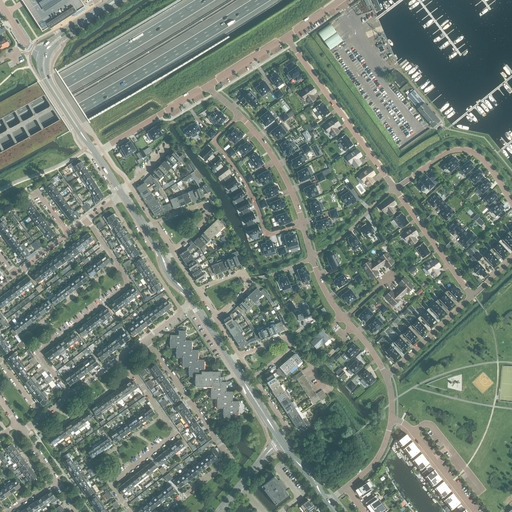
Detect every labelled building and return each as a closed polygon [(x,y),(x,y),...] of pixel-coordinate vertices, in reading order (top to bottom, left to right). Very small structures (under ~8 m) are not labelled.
[(21,0),(22,1),(22,0),(42,32),(49,27),(50,29),(75,13),(85,6),(80,0),(21,0)] [(370,0),(376,13),(382,10),(377,0),(370,0)] [(320,34),(332,51),(345,42),(332,25),(320,34)] [(0,41),(4,48),(9,45),(6,38),(1,41),(0,40),(0,39),(0,41)] [(295,67),(295,66),(292,62),(286,66),(290,72),(289,73),(292,79),(294,77),(297,81),(302,77),(300,73),(302,72),(301,71),(298,67),(295,68),(294,67),(295,67)] [(271,79),(277,87),(283,83),(277,74),(276,75),(275,73),(272,75),(273,77),(271,79)] [(0,172),(33,155),(71,133),(54,106),(38,80),(0,100),(0,172)] [(256,88),(262,96),(270,90),(264,82),(263,81),(259,83),(260,85),(256,88)] [(301,93),(305,100),(306,99),(309,104),(315,99),(313,96),(312,95),(316,92),(311,85),(301,93)] [(243,103),(244,101),(246,99),(247,100),(246,101),(247,101),(249,102),(248,103),(249,103),(252,106),(253,105),(255,107),(258,104),(257,102),(257,101),(256,99),(255,98),(249,92),(248,93),(246,91),(238,98),(243,103)] [(411,93),(408,96),(417,106),(418,108),(424,103),(422,101),(423,101),(414,91),(411,94),(411,93)] [(328,109),(326,106),(326,105),(325,106),(322,102),(315,107),(323,118),(330,113),(328,109)] [(418,108),(417,109),(428,122),(430,124),(432,126),(433,127),(440,121),(429,109),(427,106),(424,103),(418,108)] [(219,114),(220,113),(216,110),(211,116),(214,118),(212,120),(216,123),(217,121),(220,124),(221,125),(227,119),(226,118),(222,115),(221,115),(219,114)] [(261,118),(264,122),(263,123),(265,126),(267,125),(275,119),(268,111),(261,118)] [(330,132),(333,136),(339,132),(337,129),(336,129),(335,128),(340,125),(335,118),(324,126),(329,133),(330,132)] [(184,130),(188,137),(192,134),(194,137),(197,135),(196,132),(201,129),(196,122),(195,123),(191,126),(191,127),(190,128),(189,127),(184,130)] [(272,131),(272,132),(271,133),(273,136),(275,135),(278,139),(286,133),(285,133),(288,131),(283,124),(280,126),(280,125),(272,131)] [(157,126),(154,128),(152,130),(148,132),(149,132),(146,134),(150,141),(153,139),(153,140),(162,135),(159,131),(161,130),(159,126),(157,127),(157,126)] [(235,129),(228,136),(235,144),(242,137),(242,136),(243,135),(240,132),(239,133),(235,129)] [(307,130),(302,133),(307,141),(312,138),(307,130)] [(351,141),(349,138),(348,138),(346,134),(338,140),(346,150),(353,145),(351,142),(351,141)] [(280,144),(281,145),(284,150),(285,149),(286,151),(285,151),(288,156),(295,152),(292,148),(295,146),(292,143),(290,144),(288,141),(287,140),(280,144)] [(135,150),(131,142),(122,147),(123,148),(120,150),(124,156),(127,155),(135,150)] [(247,142),(238,149),(243,156),(251,149),(251,148),(253,147),(250,144),(249,145),(247,142)] [(316,145),(312,146),(318,157),(322,155),(316,145)] [(207,159),(209,160),(213,156),(211,153),(214,150),(211,148),(209,147),(200,155),(206,160),(207,159)] [(357,149),(346,157),(351,164),(352,163),(355,167),(361,163),(359,160),(358,160),(358,159),(362,156),(357,149)] [(174,152),(170,157),(176,163),(181,159),(185,165),(187,163),(181,153),(177,155),(176,152),(175,153),(174,152)] [(249,157),(251,161),(249,163),(252,166),(254,165),(257,169),(264,165),(263,164),(260,159),(259,160),(258,158),(259,157),(256,153),(249,157)] [(293,163),(291,164),(293,168),(295,167),(296,168),(305,163),(304,161),(308,160),(305,155),(302,157),(301,156),(292,161),(293,163)] [(216,168),(217,170),(222,166),(219,163),(222,160),(220,158),(219,158),(218,156),(216,158),(213,156),(209,160),(211,162),(209,164),(214,170),(216,168)] [(170,157),(165,161),(172,167),(176,163),(170,157)] [(458,171),(460,169),(463,167),(462,167),(459,163),(458,164),(456,162),(458,161),(455,158),(453,159),(446,164),(445,163),(441,167),(443,170),(446,167),(450,172),(455,168),(458,171)] [(74,166),(77,171),(84,166),(81,161),(74,166)] [(165,161),(161,165),(167,172),(172,167),(165,161)] [(466,174),(469,177),(470,178),(474,173),(472,171),(473,170),(472,169),(473,167),(471,165),(473,164),(470,161),(468,162),(462,167),(463,167),(460,169),(461,170),(459,172),(462,175),(464,173),(465,175),(466,174)] [(161,165),(156,170),(163,176),(167,172),(161,165)] [(75,172),(78,177),(88,171),(84,166),(77,171),(75,172)] [(223,178),(224,180),(229,176),(227,173),(230,171),(228,168),(226,166),(224,168),(222,166),(217,170),(219,172),(217,174),(221,180),(223,178)] [(307,168),(298,172),(300,177),(298,178),(300,182),(302,181),(311,177),(310,175),(313,173),(310,167),(307,168)] [(370,168),(359,175),(364,182),(365,181),(368,186),(374,182),(372,178),(372,179),(371,177),(375,174),(370,168)] [(195,172),(191,174),(192,177),(194,179),(197,178),(199,181),(203,178),(197,169),(194,171),(195,172)] [(163,176),(156,170),(152,174),(158,181),(163,176)] [(475,183),(479,186),(483,182),(481,180),(482,179),(481,177),(482,176),(480,174),(482,173),(479,170),(477,171),(477,170),(474,173),(470,178),(469,177),(469,178),(475,184),(475,183)] [(82,182),(84,181),(91,176),(88,171),(78,177),(82,182)] [(267,171),(258,176),(259,178),(257,180),(259,184),(262,183),(263,185),(272,180),(269,175),(271,175),(269,171),(267,172),(267,171)] [(422,182),(417,186),(421,191),(424,189),(425,188),(426,186),(429,189),(430,189),(433,185),(434,185),(431,182),(436,177),(431,172),(427,176),(428,177),(427,178),(425,175),(424,176),(421,179),(420,180),(422,182)] [(137,188),(141,193),(148,188),(147,186),(153,182),(155,184),(158,182),(157,182),(151,175),(141,185),(137,188)] [(84,181),(87,186),(94,181),(91,176),(84,181)] [(230,189),(231,190),(236,187),(234,184),(238,182),(236,179),(235,179),(234,177),(231,179),(229,176),(224,180),(226,182),(224,184),(228,190),(230,189)] [(200,188),(194,190),(197,199),(203,197),(203,196),(204,195),(204,194),(210,192),(205,184),(202,186),(199,181),(197,178),(194,179),(200,188)] [(483,193),(487,196),(491,192),(489,190),(490,189),(489,187),(490,186),(488,184),(490,182),(487,179),(486,181),(485,180),(483,182),(479,186),(477,188),(478,189),(476,191),(479,195),(479,194),(479,195),(482,192),(483,193)] [(87,186),(90,191),(97,186),(94,181),(87,186)] [(46,188),(49,193),(56,188),(53,183),(46,188)] [(307,193),(309,198),(318,194),(314,185),(305,188),(305,189),(304,190),(305,194),(307,193)] [(92,194),(93,196),(101,192),(97,186),(90,191),(88,193),(90,195),(92,194)] [(265,191),(268,198),(278,193),(277,191),(279,190),(277,186),(275,187),(275,186),(265,191)] [(236,200),(237,201),(243,198),(241,195),(244,193),(243,190),(242,190),(241,188),(238,190),(236,187),(231,190),(233,193),(230,194),(234,201),(236,200)] [(49,193),(53,198),(60,193),(56,188),(49,193)] [(141,193),(144,198),(152,193),(148,188),(141,193)] [(340,194),(342,197),(341,197),(347,205),(351,202),(353,204),(356,201),(355,200),(355,199),(350,191),(349,192),(347,189),(340,194)] [(194,190),(188,193),(191,202),(197,199),(194,190)] [(490,204),(493,207),(494,207),(498,203),(496,201),(497,200),(496,198),(497,197),(495,195),(497,193),(494,191),(492,192),(492,191),(491,192),(487,196),(484,199),(489,204),(490,204)] [(101,192),(93,196),(95,199),(93,200),(95,205),(101,201),(100,199),(104,197),(101,192)] [(182,195),(185,204),(191,202),(188,193),(185,194),(184,192),(181,193),(182,195)] [(53,198),(57,203),(64,197),(60,193),(53,198)] [(144,198),(147,204),(155,199),(152,193),(144,198)] [(437,206),(440,208),(445,203),(441,200),(442,199),(436,193),(428,201),(433,207),(437,204),(438,205),(437,206)] [(182,195),(176,197),(180,206),(185,204),(182,195)] [(57,203),(60,207),(67,202),(64,197),(57,203)] [(180,206),(176,197),(170,200),(174,208),(180,206)] [(380,206),(384,213),(387,211),(390,215),(396,211),(393,208),(392,207),(396,204),(391,197),(380,206)] [(242,211),(243,213),(248,210),(247,207),(250,205),(249,202),(248,202),(247,200),(244,201),(243,198),(237,201),(239,204),(236,205),(240,212),(242,211)] [(147,204),(151,209),(161,202),(158,199),(156,200),(155,199),(147,204)] [(271,203),(274,211),(283,207),(283,206),(285,205),(284,201),(282,202),(281,199),(271,203)] [(25,212),(26,211),(33,205),(30,200),(28,202),(26,200),(19,205),(25,212)] [(310,203),(314,216),(322,214),(321,210),(324,209),(322,204),(319,205),(318,200),(310,203)] [(60,207),(64,212),(71,207),(67,202),(60,207)] [(161,202),(151,209),(155,216),(159,214),(160,214),(172,209),(170,203),(163,206),(161,202)] [(494,207),(493,207),(491,210),(496,216),(498,214),(501,218),(506,213),(502,210),(504,208),(502,206),(503,205),(501,202),(499,203),(498,202),(498,203),(494,207)] [(445,203),(440,208),(442,211),(443,211),(444,212),(440,215),(446,221),(455,212),(449,207),(445,203)] [(26,211),(30,215),(37,210),(33,205),(26,211)] [(64,212),(68,217),(74,212),(71,207),(64,212)] [(30,215),(34,220),(41,215),(37,210),(30,215)] [(247,222),(247,224),(253,222),(252,219),(255,217),(254,214),(253,214),(252,212),(250,213),(248,210),(243,213),(244,215),(241,216),(244,223),(247,222)] [(74,212),(68,217),(71,222),(80,215),(77,211),(75,212),(74,212)] [(107,225),(108,225),(117,219),(113,213),(109,216),(107,214),(102,217),(103,217),(103,216),(107,222),(106,223),(107,225)] [(288,218),(286,213),(277,216),(277,217),(274,218),(275,222),(278,221),(280,226),(289,222),(291,221),(289,217),(288,218)] [(394,218),(402,229),(409,223),(407,220),(407,219),(405,216),(404,216),(402,213),(394,218)] [(34,220),(37,225),(44,220),(41,215),(34,220)] [(0,230),(6,226),(8,225),(3,217),(0,218),(0,230)] [(111,230),(113,229),(113,228),(120,224),(117,219),(108,225),(111,230)] [(218,219),(213,223),(219,230),(224,226),(223,225),(226,223),(222,219),(220,221),(218,219)] [(315,225),(316,229),(319,229),(319,230),(329,227),(329,225),(332,225),(331,220),(328,221),(327,219),(317,222),(318,225),(315,225)] [(37,225),(41,230),(48,224),(44,220),(37,225)] [(457,233),(459,236),(465,230),(461,227),(462,226),(456,220),(447,229),(453,235),(456,231),(457,232),(457,233)] [(253,222),(247,224),(249,227),(246,228),(248,235),(251,234),(252,239),(258,238),(256,231),(260,229),(259,226),(258,226),(257,224),(254,225),(253,222)] [(362,227),(358,229),(363,237),(374,230),(370,222),(366,224),(365,224),(362,226),(362,227)] [(213,223),(208,228),(214,235),(219,230),(213,223)] [(41,230),(45,235),(52,229),(48,224),(41,230)] [(113,228),(113,229),(116,234),(123,229),(120,224),(113,228)] [(0,230),(0,232),(3,236),(7,233),(10,231),(6,226),(0,230)] [(402,235),(407,241),(408,241),(411,245),(417,241),(415,238),(414,238),(413,237),(418,234),(413,227),(402,235)] [(208,228),(203,233),(210,239),(214,235),(208,228)] [(52,229),(45,235),(48,239),(55,234),(52,229)] [(117,240),(119,239),(126,234),(123,229),(116,234),(118,237),(116,238),(117,240)] [(465,230),(459,236),(462,238),(463,238),(464,239),(460,242),(466,248),(477,237),(471,231),(468,234),(465,230)] [(3,236),(7,241),(13,236),(10,231),(7,233),(3,236)] [(505,232),(501,236),(504,239),(503,239),(506,242),(511,248),(511,246),(511,238),(508,234),(507,235),(505,232)] [(88,233),(83,236),(89,243),(94,240),(88,233)] [(203,233),(199,237),(206,245),(206,244),(211,240),(210,239),(203,233)] [(119,239),(123,244),(130,239),(126,234),(119,239)] [(285,236),(285,237),(288,247),(289,247),(290,250),(298,247),(297,245),(298,244),(295,235),(290,236),(289,234),(285,236)] [(7,241),(10,246),(17,241),(13,236),(7,241)] [(83,236),(79,240),(84,247),(85,249),(87,247),(86,246),(89,243),(83,236)] [(348,241),(354,250),(361,245),(355,236),(353,238),(351,236),(348,238),(349,240),(348,241)] [(206,245),(199,237),(194,242),(200,248),(201,249),(202,250),(204,253),(206,252),(204,248),(207,245),(206,244),(206,245)] [(123,244),(126,249),(133,244),(130,239),(123,244)] [(79,240),(74,244),(79,251),(84,247),(79,240)] [(262,245),(264,253),(265,254),(266,257),(274,254),(273,251),(274,251),(271,242),(270,240),(266,241),(267,243),(262,245)] [(10,246),(14,250),(20,245),(17,241),(10,246)] [(496,241),(492,245),(494,247),(494,248),(497,251),(502,256),(504,254),(507,251),(499,243),(498,243),(496,241)] [(180,254),(183,260),(191,255),(189,252),(193,248),(195,249),(197,247),(193,243),(183,251),(184,252),(180,254)] [(415,248),(423,258),(430,253),(428,250),(428,249),(426,246),(425,246),(423,243),(415,248)] [(14,250),(18,255),(26,248),(23,244),(21,246),(20,245),(14,250)] [(70,249),(68,250),(74,258),(81,253),(79,251),(74,244),(69,247),(70,249)] [(126,249),(129,254),(136,249),(133,244),(126,249)] [(26,248),(18,255),(21,260),(25,257),(26,258),(31,254),(26,248)] [(136,249),(129,254),(132,259),(139,254),(136,249)] [(487,249),(483,253),(485,256),(485,257),(488,260),(493,265),(495,263),(498,260),(490,251),(489,252),(487,249)] [(66,250),(61,253),(67,261),(68,263),(74,258),(68,250),(67,251),(66,250)] [(228,255),(230,258),(233,267),(239,265),(239,264),(240,263),(239,261),(238,261),(237,260),(241,258),(237,252),(228,255)] [(331,266),(327,268),(330,273),(338,269),(336,267),(339,265),(335,258),(336,258),(335,257),(333,254),(332,255),(331,252),(327,255),(328,257),(327,257),(329,261),(328,262),(330,265),(331,266)] [(61,253),(56,257),(62,265),(67,261),(61,253)] [(380,258),(376,262),(380,267),(384,264),(387,268),(394,263),(386,253),(380,257),(380,258)] [(183,260),(187,266),(195,260),(191,255),(183,260)] [(100,259),(101,259),(105,265),(110,262),(105,256),(102,258),(102,257),(100,259)] [(56,257),(51,261),(57,268),(62,265),(56,257)] [(134,262),(138,267),(145,263),(142,257),(134,262)] [(473,257),(470,259),(474,263),(471,266),(473,268),(474,269),(473,270),(478,275),(479,274),(480,275),(481,274),(484,271),(485,270),(478,263),(479,263),(477,261),(473,257)] [(230,258),(224,261),(227,270),(233,267),(230,258)] [(96,260),(94,261),(101,269),(105,265),(101,259),(100,259),(98,262),(96,260)] [(218,263),(217,263),(221,272),(227,270),(224,261),(223,259),(217,261),(218,263)] [(426,267),(423,269),(427,275),(430,273),(431,273),(434,277),(440,273),(437,270),(436,269),(440,266),(436,259),(432,262),(432,261),(428,263),(429,264),(425,267),(426,267)] [(187,266),(190,271),(198,266),(195,260),(187,266)] [(51,261),(47,264),(52,272),(57,268),(51,261)] [(90,266),(91,267),(96,273),(101,269),(94,261),(91,263),(92,265),(90,266)] [(380,267),(376,262),(372,265),(369,261),(362,266),(372,279),(378,274),(376,270),(380,267)] [(138,267),(141,272),(141,273),(148,268),(145,263),(138,267)] [(221,272),(217,263),(211,265),(215,274),(221,272)] [(47,264),(42,268),(48,276),(52,272),(47,264)] [(190,271),(194,276),(202,271),(202,272),(204,270),(201,265),(199,266),(198,266),(190,271)] [(84,271),(85,273),(85,272),(88,276),(89,275),(91,277),(96,273),(91,267),(88,269),(88,268),(84,271)] [(308,276),(309,275),(308,271),(307,271),(305,267),(298,270),(302,283),(304,282),(305,285),(310,283),(308,280),(310,279),(308,276)] [(42,268),(37,272),(43,279),(48,276),(42,268)] [(144,278),(152,273),(148,268),(141,273),(141,272),(140,273),(143,279),(144,278)] [(202,271),(194,276),(198,282),(202,279),(202,280),(205,278),(205,277),(206,277),(202,272),(202,271)] [(43,279),(37,272),(32,276),(38,283),(43,279)] [(78,276),(79,277),(84,283),(88,280),(86,277),(88,276),(85,272),(85,273),(81,276),(80,275),(78,276)] [(144,278),(148,283),(155,278),(152,273),(144,278)] [(336,286),(337,285),(339,287),(348,282),(344,275),(335,280),(335,281),(333,282),(336,286)] [(28,276),(23,280),(29,288),(34,284),(28,276)] [(279,280),(283,290),(290,287),(286,277),(284,278),(283,276),(279,278),(280,280),(279,280)] [(72,279),(74,281),(79,287),(84,283),(79,277),(76,279),(74,277),(72,278),(72,279)] [(151,288),(158,283),(155,278),(148,283),(146,284),(149,289),(151,288)] [(402,287),(398,291),(403,295),(407,292),(407,293),(413,287),(405,278),(399,283),(402,287)] [(23,280),(18,284),(24,291),(29,288),(23,280)] [(68,284),(69,285),(70,285),(74,291),(79,287),(74,281),(71,284),(70,283),(68,284)] [(158,283),(151,288),(154,293),(161,288),(158,283)] [(18,284),(13,287),(19,295),(24,291),(18,284)] [(64,288),(64,289),(65,288),(69,295),(74,291),(70,285),(69,285),(66,287),(66,286),(64,288)] [(37,290),(33,294),(35,296),(41,291),(38,286),(36,288),(37,290)] [(454,286),(449,291),(452,294),(457,299),(459,297),(462,294),(459,291),(460,290),(458,288),(457,289),(454,286)] [(13,287),(9,291),(14,299),(19,295),(13,287)] [(134,287),(129,291),(134,298),(139,294),(134,287)] [(59,291),(60,292),(65,298),(69,295),(65,288),(64,289),(62,291),(61,290),(59,291)] [(257,288),(252,292),(258,299),(259,299),(263,294),(267,298),(270,303),(272,302),(267,294),(263,289),(260,292),(257,288)] [(342,295),(342,296),(341,297),(343,300),(345,299),(348,304),(356,298),(350,289),(342,295)] [(9,291),(4,295),(10,302),(14,299),(9,291)] [(129,291),(124,295),(130,301),(134,298),(129,291)] [(403,295),(398,291),(394,294),(391,291),(385,297),(394,306),(400,300),(399,299),(403,295)] [(54,295),(55,296),(60,302),(65,298),(60,292),(57,294),(56,293),(54,295)] [(252,292),(248,297),(255,304),(256,305),(260,300),(259,299),(258,299),(252,292)] [(442,292),(438,296),(441,299),(440,299),(443,302),(448,307),(450,305),(453,302),(445,294),(444,295),(442,292)] [(4,295),(0,297),(0,299),(5,306),(10,302),(4,295)] [(124,295),(120,298),(125,305),(126,307),(131,303),(130,301),(124,295)] [(375,295),(370,300),(373,303),(375,301),(376,302),(379,299),(375,295)] [(55,296),(52,298),(51,297),(49,299),(55,306),(60,302),(55,296)] [(248,297),(243,301),(250,308),(251,309),(252,311),(253,310),(252,309),(256,305),(255,304),(248,297)] [(120,298),(115,302),(120,309),(125,305),(120,298)] [(166,300),(162,304),(161,304),(167,311),(172,307),(166,300)] [(285,303),(286,305),(291,312),(296,308),(290,300),(285,303)] [(41,305),(42,306),(47,312),(52,308),(50,307),(52,305),(49,301),(44,304),(43,303),(41,305)] [(250,308),(243,301),(239,305),(245,312),(248,309),(250,311),(251,309),(250,308)] [(120,309),(115,302),(110,306),(115,313),(120,309)] [(157,307),(162,314),(167,311),(161,304),(162,304),(160,302),(156,305),(157,307)] [(436,303),(431,308),(434,311),(439,316),(441,314),(444,311),(436,303)] [(301,309),(295,311),(297,316),(299,321),(312,316),(307,305),(300,308),(301,309)] [(37,308),(37,309),(42,315),(47,312),(42,306),(39,308),(39,307),(37,308)] [(157,307),(152,311),(157,318),(162,314),(157,307)] [(360,315),(360,316),(359,318),(361,320),(363,319),(365,321),(373,314),(372,313),(374,310),(371,307),(369,309),(367,308),(360,315)] [(102,312),(107,319),(108,321),(110,319),(109,317),(112,315),(106,308),(103,310),(103,309),(101,311),(102,312)] [(32,312),(33,313),(37,319),(42,315),(37,309),(34,312),(34,311),(32,312)] [(281,322),(275,324),(278,333),(284,330),(282,325),(285,324),(283,318),(277,310),(275,311),(279,316),(281,322)] [(152,311),(147,315),(152,322),(157,318),(152,311)] [(427,311),(422,316),(425,320),(430,325),(432,323),(435,320),(427,311)] [(102,312),(97,315),(102,322),(107,319),(102,312)] [(27,316),(28,317),(32,323),(37,319),(33,313),(30,315),(29,314),(27,316)] [(97,315),(92,319),(97,326),(102,322),(97,315)] [(147,315),(142,318),(148,325),(152,322),(147,315)] [(223,320),(226,326),(234,321),(230,315),(226,317),(227,317),(223,320)] [(23,319),(23,320),(28,326),(32,323),(28,317),(25,319),(24,318),(23,319)] [(136,320),(138,322),(143,329),(148,325),(142,318),(141,319),(139,317),(136,320)] [(369,330),(372,333),(374,331),(375,331),(376,331),(378,329),(378,328),(382,324),(381,323),(384,321),(380,317),(378,320),(377,318),(369,326),(371,328),(369,330)] [(415,318),(411,322),(413,324),(413,325),(416,328),(421,333),(423,331),(426,328),(418,320),(417,321),(415,318)] [(92,319),(87,323),(93,330),(97,326),(92,319)] [(18,323),(18,324),(23,330),(28,326),(23,320),(20,322),(20,321),(18,323)] [(226,326),(230,331),(239,325),(236,320),(234,321),(226,326)] [(138,322),(133,326),(138,332),(143,329),(138,322)] [(87,323),(82,326),(88,333),(93,330),(87,323)] [(23,330),(18,324),(15,326),(15,325),(13,326),(18,333),(23,330)] [(275,324),(269,326),(272,335),(278,333),(275,324)] [(230,331),(233,337),(241,332),(243,331),(239,325),(230,331)] [(88,333),(82,326),(78,330),(83,337),(88,333)] [(138,332),(133,326),(128,329),(133,336),(138,332)] [(269,326),(263,329),(267,337),(272,335),(269,326)] [(406,327),(402,330),(404,333),(404,334),(407,337),(411,342),(414,340),(417,337),(409,329),(408,329),(406,327)] [(267,337),(263,329),(257,331),(261,340),(267,337)] [(120,335),(120,336),(125,343),(130,339),(125,332),(123,330),(119,333),(120,335)] [(176,357),(183,357),(183,367),(189,367),(189,377),(195,377),(195,386),(211,387),(211,399),(217,399),(217,408),(224,409),(224,418),(230,418),(230,414),(239,414),(239,401),(232,401),(233,391),(226,391),(226,382),(223,382),(223,378),(220,378),(220,372),(204,371),(204,360),(198,360),(198,350),(191,350),(192,340),(185,340),(185,331),(184,331),(182,331),(181,331),(179,331),(179,335),(170,335),(170,348),(176,348),(176,357)] [(318,336),(311,343),(317,349),(322,344),(323,344),(329,339),(321,331),(317,335),(318,336)] [(74,332),(69,336),(75,343),(77,341),(79,343),(82,340),(78,336),(77,336),(74,332)] [(233,337),(237,342),(244,337),(241,332),(233,337)] [(244,337),(237,342),(241,348),(244,346),(244,345),(245,345),(248,344),(259,340),(256,332),(254,333),(255,336),(249,340),(247,342),(244,337)] [(397,335),(393,339),(395,342),(398,345),(402,351),(405,348),(408,346),(400,337),(399,338),(397,335)] [(69,336),(65,340),(70,346),(75,343),(69,336)] [(120,336),(115,339),(121,346),(125,343),(120,336)] [(109,341),(110,343),(116,350),(121,346),(115,339),(114,337),(109,341)] [(65,340),(60,343),(65,350),(70,346),(65,340)] [(333,348),(337,352),(344,345),(341,341),(333,348)] [(60,343),(55,347),(60,354),(62,355),(67,351),(65,350),(60,343)] [(110,343),(106,346),(111,354),(116,350),(110,343)] [(388,344),(384,348),(386,350),(386,351),(388,354),(387,356),(389,358),(390,357),(391,356),(393,359),(396,357),(399,354),(391,346),(390,346),(388,344)] [(358,350),(359,348),(357,345),(355,347),(353,345),(344,353),(350,359),(358,351),(358,350)] [(7,346),(0,350),(4,356),(10,351),(7,346)] [(106,346),(101,350),(106,357),(111,354),(106,346)] [(55,347),(50,351),(55,357),(60,354),(55,347)] [(106,357),(101,350),(96,354),(101,361),(106,357)] [(55,357),(50,351),(45,354),(51,361),(55,357)] [(6,359),(10,364),(19,357),(15,352),(6,359)] [(295,354),(290,358),(297,366),(302,361),(298,357),(299,357),(297,354),(296,355),(295,354)] [(10,364),(13,369),(22,362),(19,357),(10,364)] [(93,357),(88,361),(94,368),(98,364),(93,357)] [(290,358),(285,363),(292,370),(297,366),(290,358)] [(88,361),(84,364),(84,365),(89,371),(94,368),(88,361)] [(348,372),(351,375),(353,373),(354,374),(362,367),(361,366),(363,364),(360,361),(359,363),(356,361),(349,368),(350,369),(348,372)] [(13,369),(17,373),(24,368),(26,367),(22,362),(13,369)] [(78,366),(77,366),(84,375),(89,371),(84,365),(84,364),(82,362),(78,366)] [(292,370),(285,363),(280,367),(287,375),(286,376),(287,377),(288,376),(292,374),(290,372),(292,370)] [(151,372),(153,374),(160,370),(156,364),(150,369),(149,367),(146,369),(149,373),(151,372)] [(77,366),(72,370),(79,379),(84,375),(77,366)] [(17,373),(21,378),(27,373),(24,368),(17,373)] [(265,379),(269,385),(277,380),(275,378),(280,374),(281,375),(283,374),(279,368),(277,370),(278,371),(272,375),(272,374),(269,376),(269,377),(265,379)] [(70,375),(69,376),(75,382),(79,379),(72,370),(68,373),(70,375)] [(153,374),(156,379),(163,375),(160,370),(153,374)] [(360,375),(363,378),(361,381),(364,384),(367,382),(369,385),(370,384),(371,385),(375,381),(375,380),(375,379),(372,376),(373,376),(370,372),(369,373),(366,370),(360,375)] [(21,378),(24,383),(31,378),(27,373),(21,378)] [(156,379),(160,384),(167,380),(163,375),(156,379)] [(75,382),(69,376),(67,378),(66,376),(63,378),(70,386),(75,382)] [(24,383),(28,388),(35,383),(31,378),(24,383)] [(132,382),(131,380),(126,384),(132,392),(139,387),(134,380),(132,382)] [(160,384),(163,389),(170,384),(167,380),(160,384)] [(269,385),(273,391),(280,386),(277,380),(269,385)] [(356,386),(351,381),(346,385),(351,390),(356,386)] [(28,388),(32,393),(38,387),(35,383),(28,388)] [(132,392),(126,384),(121,387),(127,396),(132,392)] [(163,389),(167,394),(174,389),(170,384),(163,389)] [(32,393),(35,397),(44,390),(41,386),(38,387),(32,393)] [(273,391),(276,396),(284,391),(280,386),(273,391)] [(127,396),(121,387),(116,391),(121,397),(122,399),(127,396)] [(167,394),(170,399),(177,394),(174,389),(167,394)] [(35,397),(39,402),(46,397),(48,396),(44,390),(35,397)] [(276,396),(280,402),(287,397),(288,397),(290,396),(286,390),(284,391),(276,396)] [(116,391),(111,394),(116,400),(117,402),(122,399),(121,397),(116,391)] [(111,394),(106,398),(111,404),(116,400),(111,394)] [(177,394),(170,399),(174,404),(180,399),(177,394)] [(46,397),(39,402),(42,407),(49,402),(46,397)] [(280,402),(284,408),(291,403),(288,397),(287,397),(280,402)] [(106,398),(101,402),(107,410),(113,406),(111,404),(106,398)] [(284,408),(287,413),(295,408),(295,409),(297,407),(293,401),(291,403),(284,408)] [(101,402),(97,405),(103,413),(107,410),(101,402)] [(178,413),(186,407),(183,402),(175,408),(175,409),(175,410),(176,411),(177,412),(178,413)] [(103,413),(97,405),(92,408),(96,415),(99,413),(100,415),(103,413)] [(146,412),(150,418),(155,414),(149,406),(144,409),(146,412)] [(179,413),(182,418),(190,412),(186,407),(178,413),(179,413)] [(287,413),(291,419),(299,414),(301,413),(297,407),(295,409),(295,408),(287,413)] [(88,411),(83,414),(88,421),(88,420),(93,417),(88,411)] [(146,412),(141,415),(145,421),(150,418),(146,412)] [(185,423),(187,422),(186,422),(193,417),(190,412),(182,418),(185,423)] [(83,414),(78,418),(84,426),(90,423),(88,420),(88,421),(83,414)] [(136,418),(140,425),(145,421),(141,415),(138,417),(137,414),(134,416),(136,418)] [(299,414),(291,419),(297,429),(300,428),(304,431),(310,424),(304,419),(302,420),(299,414)] [(187,422),(190,427),(197,422),(193,417),(186,422),(187,422)] [(78,418),(73,421),(79,430),(84,426),(78,418)] [(136,418),(131,422),(135,428),(140,425),(136,418)] [(73,421),(69,425),(75,433),(79,430),(73,421)] [(131,422),(126,425),(130,432),(135,428),(131,422)] [(192,433),(194,432),(193,432),(200,427),(197,422),(190,427),(189,427),(191,430),(191,431),(192,433)] [(125,423),(119,427),(125,435),(130,432),(126,425),(125,423)] [(69,425),(64,428),(68,434),(71,433),(72,435),(75,433),(69,425)] [(119,427),(114,430),(120,439),(125,435),(119,427)] [(193,432),(194,432),(197,437),(204,432),(200,427),(193,432)] [(64,428),(59,432),(63,438),(68,434),(64,428)] [(120,439),(114,430),(109,434),(116,443),(118,442),(117,441),(120,439)] [(59,432),(54,435),(58,441),(63,438),(59,432)] [(204,432),(197,437),(199,439),(197,440),(199,442),(201,445),(206,441),(205,439),(207,437),(204,432)] [(406,435),(397,441),(400,445),(402,448),(412,440),(410,439),(407,434),(406,435)] [(58,441),(54,435),(49,439),(53,445),(56,443),(58,446),(60,444),(58,441)] [(103,442),(107,448),(108,449),(110,448),(109,447),(112,444),(106,436),(101,439),(103,442)] [(180,439),(174,444),(179,450),(182,448),(184,450),(188,446),(183,438),(181,440),(180,439)] [(412,440),(402,448),(403,448),(407,453),(416,446),(412,441),(412,440)] [(103,442),(97,445),(99,448),(101,447),(103,450),(104,450),(107,448),(103,442)] [(188,443),(194,451),(197,449),(195,446),(193,447),(190,442),(188,443)] [(5,448),(9,453),(15,448),(11,443),(5,448)] [(174,444),(170,447),(175,454),(179,450),(174,444)] [(97,445),(93,448),(97,455),(102,451),(103,452),(105,451),(104,450),(103,450),(101,447),(99,448),(97,445)] [(416,446),(407,453),(408,455),(411,459),(421,452),(418,449),(417,447),(416,446)] [(170,447),(165,451),(170,457),(175,454),(170,447)] [(9,453),(13,458),(19,453),(15,448),(9,453)] [(97,455),(93,448),(88,452),(93,459),(95,458),(94,457),(97,455)] [(207,455),(208,456),(212,462),(217,458),(216,456),(219,454),(214,448),(212,449),(212,452),(209,455),(209,454),(207,455)] [(165,451),(160,455),(165,461),(166,461),(170,457),(165,451)] [(421,452),(411,459),(413,461),(416,465),(425,458),(422,454),(421,452)] [(13,458),(16,463),(23,458),(19,453),(13,458)] [(63,462),(67,467),(73,463),(73,462),(74,462),(70,457),(71,457),(68,453),(62,457),(64,461),(63,462)] [(202,459),(203,460),(208,466),(212,462),(208,456),(207,455),(206,454),(201,458),(202,459)] [(165,461),(160,455),(155,459),(160,465),(161,465),(162,466),(164,464),(165,465),(167,463),(166,461),(165,461)] [(16,463),(20,467),(26,462),(23,458),(16,463)] [(425,458),(416,465),(417,466),(418,468),(421,471),(426,468),(425,467),(430,464),(427,460),(426,459),(425,458)] [(67,467),(70,472),(77,468),(79,466),(76,460),(74,462),(73,462),(73,463),(67,467)] [(197,463),(198,464),(203,470),(208,466),(203,460),(200,462),(199,461),(197,463)] [(152,461),(148,465),(152,471),(157,467),(152,461)] [(20,467),(24,472),(30,467),(26,462),(20,467)] [(193,466),(193,467),(198,473),(203,470),(198,464),(195,466),(195,465),(193,466)] [(426,469),(422,473),(423,474),(425,477),(428,481),(429,481),(438,474),(438,473),(437,473),(432,467),(430,464),(425,467),(426,468),(426,469)] [(148,465),(143,469),(148,475),(152,471),(148,465)] [(70,472),(74,477),(80,473),(82,471),(83,471),(79,466),(77,468),(70,472)] [(24,472),(27,477),(34,472),(30,467),(24,472)] [(187,469),(193,477),(198,473),(193,467),(191,469),(190,469),(188,470),(187,469)] [(143,469),(138,472),(143,479),(148,475),(143,469)] [(183,474),(184,475),(189,481),(193,477),(187,469),(183,472),(183,474)] [(75,479),(77,482),(86,476),(82,471),(80,473),(74,477),(72,478),(74,480),(75,479)] [(34,472),(27,477),(31,481),(37,477),(34,472)] [(138,472),(133,476),(138,482),(143,479),(138,472)] [(438,474),(429,481),(430,484),(433,487),(443,480),(438,474)] [(179,478),(184,485),(189,481),(184,475),(181,477),(180,476),(179,478)] [(77,482),(80,487),(87,483),(85,480),(87,478),(86,476),(77,482)] [(133,476),(129,480),(134,486),(138,482),(133,476)] [(284,489),(286,488),(280,480),(279,482),(275,476),(263,485),(277,503),(289,494),(284,489)] [(184,485),(179,478),(176,481),(175,479),(173,480),(179,488),(184,485)] [(17,480),(12,484),(16,490),(21,487),(17,480)] [(129,480),(124,484),(130,492),(133,489),(135,487),(134,486),(129,480)] [(443,480),(433,487),(438,493),(447,486),(443,480)] [(366,483),(356,490),(359,493),(362,498),(366,495),(367,496),(371,494),(369,492),(371,491),(370,488),(372,486),(373,486),(369,481),(366,483)] [(80,487),(84,492),(90,487),(87,483),(80,487)] [(12,484),(7,487),(11,494),(16,490),(12,484)] [(130,492),(124,484),(119,487),(122,491),(120,492),(120,491),(120,492),(123,495),(127,491),(128,493),(130,492)] [(169,486),(166,489),(171,495),(176,491),(170,484),(168,486),(169,486)] [(89,496),(90,498),(96,494),(97,493),(92,486),(90,487),(84,492),(87,497),(89,496)] [(447,486),(438,493),(438,494),(442,498),(443,499),(452,492),(448,487),(448,486),(447,486)] [(7,487),(2,490),(6,497),(11,494),(7,487)] [(164,490),(161,492),(166,499),(171,495),(166,489),(165,488),(163,489),(164,490)] [(51,491),(46,494),(50,501),(52,503),(60,498),(57,493),(53,495),(51,491)] [(159,494),(157,496),(162,502),(166,499),(161,492),(161,491),(159,493),(159,494)] [(452,492),(443,499),(443,500),(447,505),(457,498),(453,493),(452,492)] [(46,494),(41,498),(45,504),(50,501),(46,494)] [(90,501),(94,506),(101,501),(96,494),(90,498),(92,500),(90,501)] [(155,498),(152,500),(157,506),(162,502),(157,496),(156,495),(154,497),(155,498)] [(366,503),(371,511),(382,503),(377,495),(366,503)] [(41,498),(36,501),(40,508),(42,510),(47,507),(45,504),(41,498)] [(457,498),(447,505),(448,507),(452,511),(457,508),(457,507),(461,504),(458,499),(457,498)] [(150,501),(147,504),(152,510),(157,506),(152,500),(151,499),(149,500),(150,501)] [(301,506),(305,511),(313,505),(311,503),(309,500),(301,506)] [(36,501),(31,505),(35,511),(40,508),(36,501)] [(95,508),(97,511),(103,506),(105,505),(101,501),(94,506),(92,507),(94,509),(95,508)] [(145,505),(142,507),(146,511),(149,511),(152,510),(147,504),(146,503),(144,504),(145,505)] [(382,503),(371,511),(385,511),(388,510),(382,503)]
